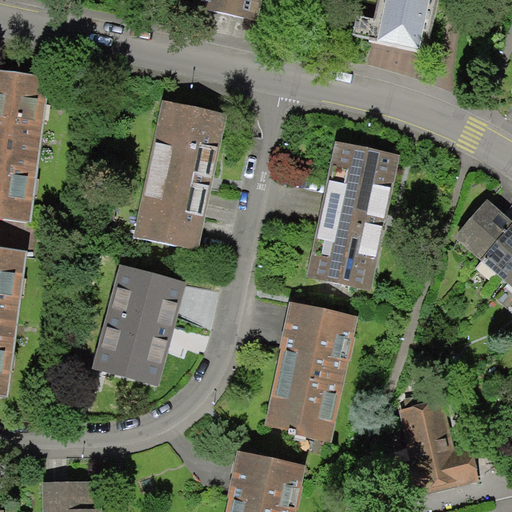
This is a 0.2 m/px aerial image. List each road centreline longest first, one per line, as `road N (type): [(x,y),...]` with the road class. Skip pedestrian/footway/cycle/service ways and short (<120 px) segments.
road 1 (residential): [(278,82),(215,369),(177,413),(116,440),(0,439)]
road 2 (residential): [(278,82),(0,20)]
road 3 (residential): [(511,162),(398,108),(278,82)]
